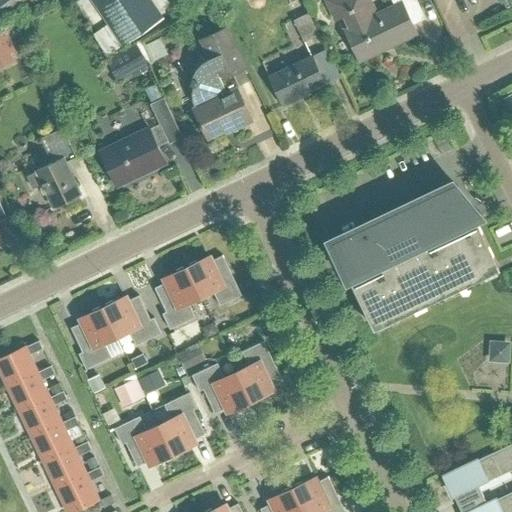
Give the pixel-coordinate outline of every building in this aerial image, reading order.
[(0,0),(0,6),(2,9),(3,11),(18,0),(0,0)] [(90,0),(107,24),(92,34),(106,55),(164,16),(161,12),(171,5),(167,0),(90,0)] [(372,0),(326,0),(335,19),(344,15),(350,27),(345,29),(360,60),(416,33),(412,24),(425,18),(416,0),(392,0),(394,4),(378,11),(372,0)] [(480,16),(498,7),(494,0),(491,0),(476,8),(480,16)] [(304,39),(318,33),(307,12),(294,19),(304,39)] [(200,39),(210,58),(202,63),(196,70),(192,78),(192,77),(190,83),(194,84),(192,92),(193,99),(195,107),(193,108),(208,138),(231,127),(232,129),(252,120),(230,73),(245,66),(226,26),(200,39)] [(8,31),(0,34),(0,67),(14,61),(11,54),(17,51),(8,31)] [(148,64),(137,44),(107,61),(119,81),(148,64)] [(308,90),(325,83),(312,55),(269,76),(283,106),(310,93),(308,90)] [(144,88),(151,103),(162,98),(155,83),(144,88)] [(116,185),(165,162),(157,145),(168,140),(169,142),(182,136),(163,97),(162,98),(151,103),(160,124),(149,129),(149,128),(100,151),(116,185)] [(53,162),(36,170),(37,171),(28,175),(33,186),(42,182),(53,206),(80,193),(66,162),(77,157),(63,127),(41,137),(53,162)] [(497,264),(477,222),(487,217),(453,177),(329,236),(343,266),(348,261),(348,263),(346,266),(346,270),(349,273),(353,274),(354,275),(349,277),(371,324),(497,264)] [(187,266),(201,295),(213,290),(220,304),(242,294),(223,254),(205,263),(203,259),(187,266)] [(201,295),(187,266),(171,274),(173,278),(155,286),(166,311),(163,312),(170,328),(196,316),(189,301),(201,295)] [(119,299),(103,306),(117,335),(129,330),(136,345),(162,332),(154,317),(150,318),(139,294),(121,303),(119,299)] [(117,335),(103,306),(87,314),(89,318),(71,327),(82,351),(78,352),(86,368),(111,356),(105,341),(117,335)] [(264,314),(255,318),(260,327),(269,323),(264,314)] [(509,341),(487,339),(485,361),(507,362),(509,341)] [(0,371),(7,386),(38,371),(30,354),(43,348),(39,340),(26,346),(26,345),(0,357),(0,371)] [(237,371),(250,400),(267,393),(265,388),(282,380),(264,340),(242,351),(249,365),(237,371)] [(200,347),(179,357),(185,369),(206,359),(200,347)] [(141,352),(128,358),(133,369),(145,363),(141,352)] [(250,400),(237,371),(225,377),(218,362),(192,375),(199,389),(203,388),(214,412),(232,404),(234,408),(250,400)] [(51,365),(38,371),(7,386),(19,411),(50,396),(42,379),(55,373),(51,365)] [(143,388),(163,379),(158,369),(139,378),(143,388)] [(93,393),(106,387),(99,374),(87,379),(93,393)] [(145,397),(137,378),(114,388),(123,406),(145,397)] [(59,382),(50,387),(53,395),(63,390),(59,382)] [(53,395),(50,396),(19,411),(31,437),(62,422),(54,404),(67,398),(63,390),(53,395)] [(171,418),(159,424),(173,453),(189,446),(187,441),(205,433),(193,409),(197,407),(190,391),(164,404),(171,418)] [(62,422),(31,437),(44,462),(74,447),(85,442),(77,424),(79,423),(75,415),(62,422)] [(173,453),(159,424),(147,430),(140,415),(114,427),(122,443),(125,441),(137,465),(155,457),(157,461),(173,453)] [(87,441),(85,442),(74,447),(44,462),(56,487),(86,472),(78,455),(91,448),(87,441)] [(461,511),(511,511),(511,442),(444,475),(461,511)] [(90,470),(99,466),(95,456),(85,460),(90,470)] [(86,472),(56,487),(67,511),(70,511),(99,498),(90,480),(103,474),(99,466),(86,472)] [(308,480),(292,488),(303,511),(317,511),(319,511),(318,511),(345,511),(328,476),(310,484),(308,480)] [(303,511),(292,488),(276,495),(278,500),(260,508),(261,511),(303,511)] [(111,495),(100,500),(104,508),(115,503),(111,495)] [(218,507),(207,511),(242,511),(238,502),(220,511),(218,507)]
